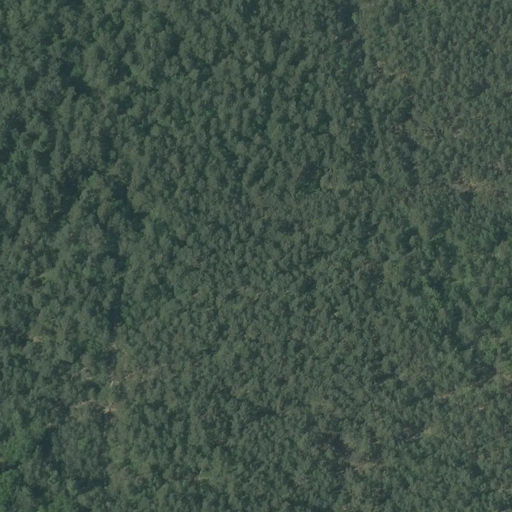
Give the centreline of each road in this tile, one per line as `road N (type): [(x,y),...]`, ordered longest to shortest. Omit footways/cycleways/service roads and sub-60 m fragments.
road 1 (track): [(124,232),(127,0)]
road 2 (track): [(124,232),(110,409)]
road 3 (track): [(0,238),(124,232)]
